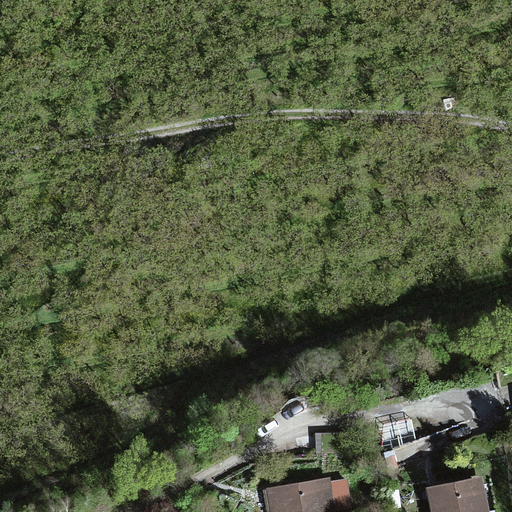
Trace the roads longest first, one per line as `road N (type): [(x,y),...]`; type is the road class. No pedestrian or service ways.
road 1 (track): [(511,126),(453,116),(278,113),(0,160)]
road 2 (residential): [(122,511),(304,441)]
